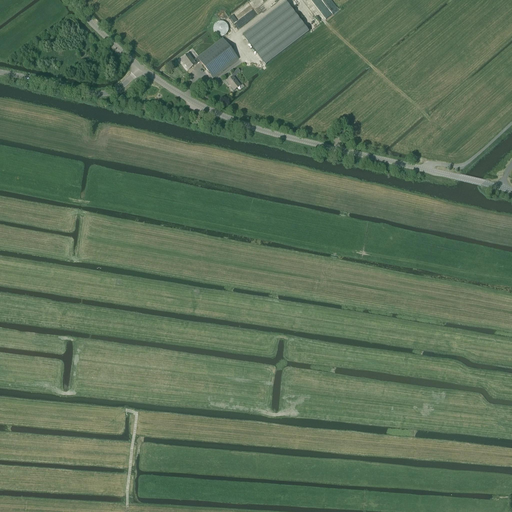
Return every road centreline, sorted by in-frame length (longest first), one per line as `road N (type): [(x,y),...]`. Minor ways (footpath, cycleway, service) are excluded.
road 1 (tertiary): [(428,171),(249,126),(140,68)]
road 2 (tertiary): [(0,73),(91,94),(119,87),(140,68)]
